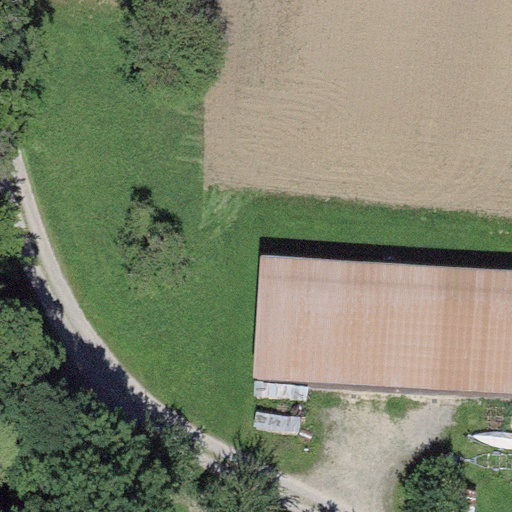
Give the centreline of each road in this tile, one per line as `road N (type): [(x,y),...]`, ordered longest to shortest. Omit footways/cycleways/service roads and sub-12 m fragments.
road 1 (track): [(0,106),(13,170),(57,286),(118,380)]
road 2 (track): [(118,380),(178,433),(320,511)]
road 3 (track): [(17,511),(60,440),(118,380)]
